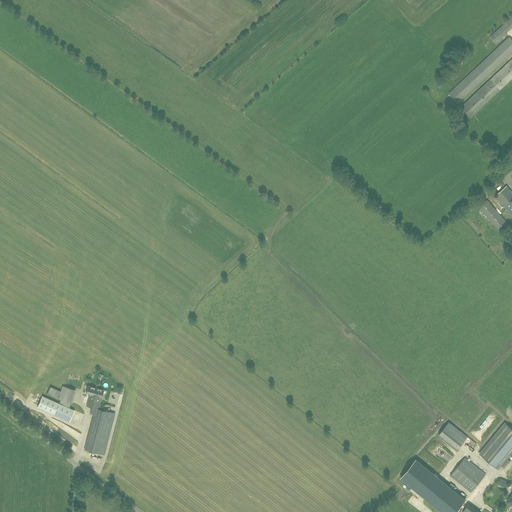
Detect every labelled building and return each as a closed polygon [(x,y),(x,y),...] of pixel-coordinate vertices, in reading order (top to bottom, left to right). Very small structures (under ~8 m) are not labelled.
[(511,16),(490,37),(496,44),(507,33),(511,27),(511,16)] [(457,103),(511,51),(511,39),(509,37),(448,93),(457,103)] [(511,58),(460,106),(470,117),(511,77),(511,58)] [(495,195),(504,206),(511,215),(511,191),(507,185),(495,195)] [(479,207),(500,232),(508,225),(487,200),(479,207)] [(105,454),(115,413),(99,409),(104,390),(88,386),(86,392),(90,393),(86,406),(92,407),(90,414),(94,415),(85,449),(105,454)] [(59,398),(62,391),(52,387),(49,393),(59,398)] [(38,407),(69,421),(75,410),(43,396),(38,407)] [(457,450),(468,437),(449,422),(438,435),(457,450)] [(501,467),(504,468),(509,461),(507,459),(511,453),(511,428),(505,422),(479,454),(499,470),(501,467)] [(450,476),(471,492),(485,474),(465,458),(450,476)] [(400,478),(418,493),(441,511),(454,511),(465,499),(434,474),(416,459),(400,478)] [(414,502),(417,498),(410,494),(405,500),(408,502),(410,499),(414,502)]
